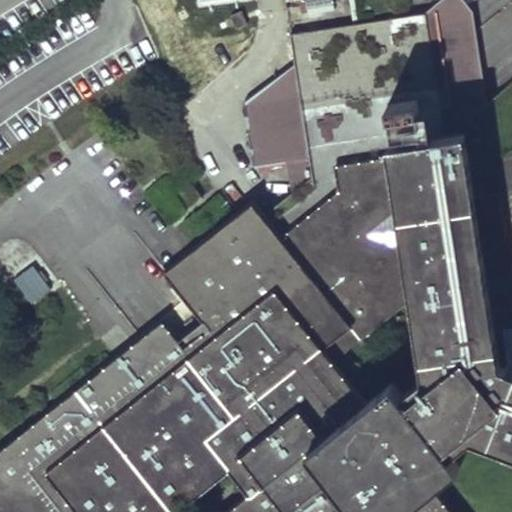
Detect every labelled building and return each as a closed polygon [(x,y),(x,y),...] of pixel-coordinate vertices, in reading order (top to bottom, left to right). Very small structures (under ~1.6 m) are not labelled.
[(295,0),(299,15),(356,4),(355,0),(295,0)] [(233,8),(237,21),(249,16),(244,3),(233,8)] [(459,511),(433,479),(459,459),(450,447),(471,431),(511,447),(511,360),(500,356),(486,254),(505,238),(499,192),(478,195),(468,125),(448,127),(430,5),(293,25),(314,167),(264,205),(259,200),(171,268),(204,311),(178,329),(168,318),(76,389),(56,404),(52,398),(0,438),(0,511),(459,511)] [(176,184),(188,199),(204,187),(192,172),(176,184)] [(166,262),(171,268),(259,200),(254,193),(166,262)] [(12,279),(31,304),(53,287),(34,262),(12,279)] [(72,382),(76,389),(168,318),(163,311),(72,382)] [(56,404),(76,389),(72,382),(52,398),(56,404)]
